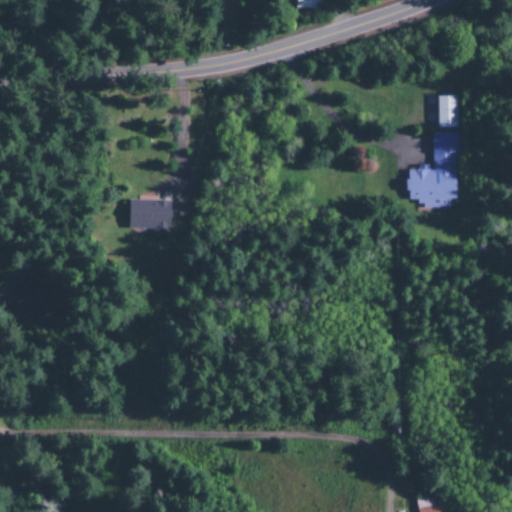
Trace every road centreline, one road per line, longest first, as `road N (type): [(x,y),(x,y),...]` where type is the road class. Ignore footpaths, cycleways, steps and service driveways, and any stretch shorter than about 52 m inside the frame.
road 1 (secondary): [(0,87),(195,71),(433,0)]
road 2 (residential): [(0,434),(353,446)]
